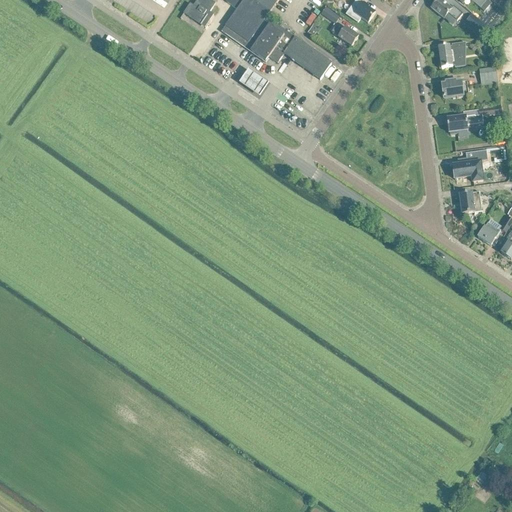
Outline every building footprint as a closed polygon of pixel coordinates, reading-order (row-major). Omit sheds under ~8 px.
[(210,15),(216,6),(207,0),(196,0),(198,1),(194,8),(190,6),(184,16),(201,27),(205,29),(213,17),(210,15)] [(245,0),(238,11),(222,34),(265,65),(269,59),(277,65),(284,56),(320,82),(332,65),(296,40),(295,40),(277,27),(267,20),(271,13),(280,0),(245,0)] [(238,11),(245,0),(228,0),(226,3),(238,11)] [(368,10),(369,8),(357,0),(345,17),(358,25),(361,21),(368,26),(375,15),(368,10)] [(455,0),(462,5),(466,0),(468,0),(484,13),(491,4),(488,1),(486,0),(455,0)] [(452,11),(439,1),(431,11),(444,21),(448,16),(457,23),(462,16),(454,9),(452,11)] [(335,16),(326,10),(321,17),(335,26),(340,19),(335,16)] [(271,13),(267,20),(277,27),(282,21),(271,13)] [(468,21),(483,34),(487,29),(472,16),(468,21)] [(343,34),(336,29),(332,34),(339,39),(339,40),(352,49),(359,39),(346,30),(343,34)] [(449,48),(438,50),(440,63),(438,63),(439,71),(441,70),(441,71),(452,70),(452,69),(455,69),(455,71),(466,69),(466,45),(452,47),(452,49),(450,49),(449,48)] [(481,88),(497,86),(495,71),(479,73),(481,88)] [(249,74),(240,87),(259,100),(268,87),(249,74)] [(455,86),(455,83),(446,84),(446,87),(442,87),(444,101),(456,99),(456,101),(468,99),(466,84),(455,86)] [(483,126),(482,118),(502,116),(501,109),(479,112),(480,118),(475,119),(475,118),(447,122),(448,135),(450,135),(450,137),(458,136),(458,134),(468,132),(468,128),(483,126)] [(459,168),(453,169),(455,182),(472,179),(473,185),(483,184),(481,166),(475,167),(474,165),(488,163),(488,162),(487,154),(486,153),(484,153),(466,156),(467,162),(458,163),(459,168)] [(459,217),(482,214),(479,195),(459,197),(461,207),(458,207),(459,217)] [(506,235),(511,226),(511,221),(508,219),(500,232),(506,235)] [(491,248),(500,234),(499,233),(501,229),(490,221),(478,240),(491,248)] [(511,262),(511,260),(511,232),(502,247),(505,249),(501,255),(511,262)]
